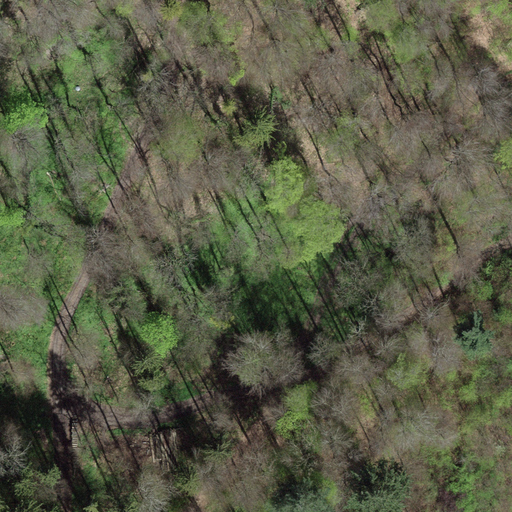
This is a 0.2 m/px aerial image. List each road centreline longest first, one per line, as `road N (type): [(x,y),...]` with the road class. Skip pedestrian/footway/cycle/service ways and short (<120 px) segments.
road 1 (track): [(188,0),(159,115),(68,323),(61,405),(66,511)]
road 2 (track): [(191,511),(276,397),(379,341),(475,262),(511,243)]
road 3 (track): [(61,405),(186,422),(276,397)]
